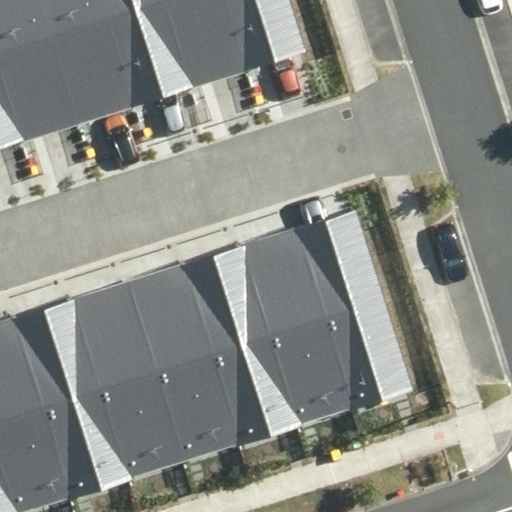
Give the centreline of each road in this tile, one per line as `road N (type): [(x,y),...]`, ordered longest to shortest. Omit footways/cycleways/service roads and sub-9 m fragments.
road 1 (residential): [(467,93),(0,238)]
road 2 (residential): [(467,93),(511,236)]
